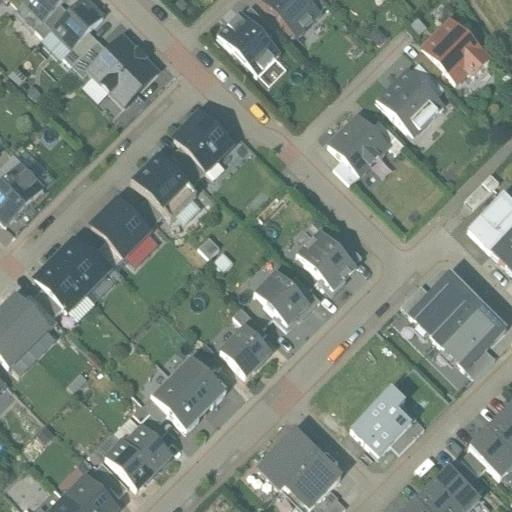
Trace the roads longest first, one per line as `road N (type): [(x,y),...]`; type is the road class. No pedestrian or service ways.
road 1 (residential): [(209,82),(405,272)]
road 2 (residential): [(17,272),(209,82)]
road 3 (residential): [(383,497),(511,365)]
road 4 (residential): [(280,396),(405,272)]
road 5 (residential): [(165,511),(280,396)]
road 6 (residential): [(280,396),(383,497)]
